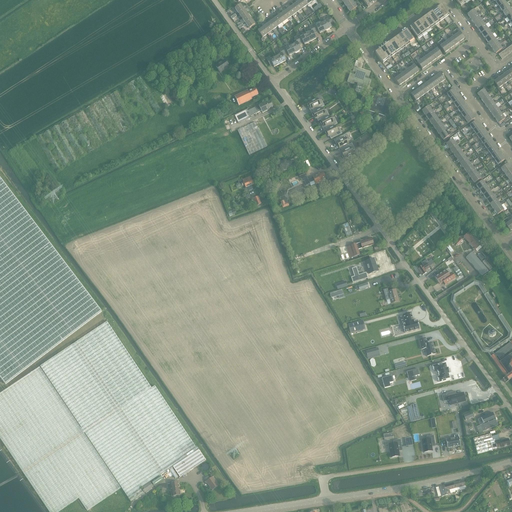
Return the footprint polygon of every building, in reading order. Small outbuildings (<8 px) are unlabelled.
[(300,0),(297,2),(302,9),(307,5),(302,0),(300,0)] [(356,0),(346,7),(350,12),(356,8),(357,8),(360,6),(359,4),(356,6),(354,3),(357,1),(356,0)] [(503,0),(499,0),(492,5),(493,6),(496,3),(499,7),(495,9),(496,10),(506,3),(503,0)] [(292,6),(297,12),(302,9),(297,2),(292,6)] [(506,3),(496,10),(497,11),(500,8),(502,12),(499,14),(499,15),(509,8),(506,3)] [(235,8),(238,13),(244,10),(240,5),(235,8)] [(287,10),(292,16),(297,12),(292,6),(287,10)] [(442,6),(437,9),(444,19),(449,16),(442,6)] [(511,11),(509,8),(499,15),(500,15),(503,13),(506,16),(502,19),(503,20),(511,12),(511,11)] [(437,9),(433,13),(440,22),(444,19),(437,9)] [(238,13),(242,18),(247,14),(244,10),(238,13)] [(282,13),(287,20),(292,16),(287,10),(282,13)] [(471,19),(477,15),(478,16),(481,13),(480,12),(477,14),(474,10),(467,15),(471,19)] [(511,12),(503,20),(504,20),(507,18),(509,21),(506,24),(511,20),(511,12)] [(277,17),(282,23),(287,20),(282,13),(277,17)] [(433,13),(428,16),(435,25),(440,22),(433,13)] [(242,18),(245,23),(251,19),(247,14),(242,18)] [(471,19),(474,24),(481,20),(481,21),(485,18),(483,16),(480,19),(478,16),(477,15),(471,19)] [(428,16),(424,19),(431,29),(435,25),(428,16)] [(273,20),(277,27),(282,23),(277,17),(273,20)] [(321,23),(325,31),(331,28),(330,25),(333,24),(329,17),(326,18),(327,20),(321,23)] [(255,24),(251,19),(245,23),(249,28),(255,24)] [(424,19),(419,22),(426,32),(431,29),(424,19)] [(268,24),(272,30),(277,27),(273,20),(268,24)] [(481,20),(474,24),(478,29),(488,22),(487,21),(484,24),(481,21),(481,20)] [(419,22),(415,25),(422,35),(426,32),(419,22)] [(488,22),(478,29),(481,34),(491,27),(490,26),(487,28),(485,25),(488,23),(488,22)] [(312,25),(316,33),(318,31),(319,34),(325,31),(321,23),(316,26),(315,24),(312,25)] [(263,28),(267,34),(272,30),(268,24),(263,28)] [(312,31),(306,34),(310,42),(316,39),(313,34),(316,33),(312,25),(309,27),(312,31)] [(415,25),(410,29),(417,38),(422,35),(415,25)] [(491,27),(481,34),(485,39),(495,32),(494,31),(491,33),(488,30),(492,28),(491,27)] [(262,38),(267,34),(263,28),(258,31),(262,38)] [(452,32),(459,42),(464,38),(460,32),(461,32),(458,28),(456,29),(459,33),(456,35),(453,32),(452,32)] [(407,31),(403,34),(410,44),(414,41),(407,31)] [(447,36),(454,46),(459,42),(452,32),(451,33),(454,36),(451,38),(448,35),(447,36)] [(495,32),(485,39),(488,44),(498,37),(497,36),(494,38),(492,35),(495,33),(495,32)] [(297,36),(301,44),(303,43),(304,45),(310,42),(306,34),(301,37),(299,35),(297,36)] [(403,34),(398,38),(405,47),(410,44),(403,34)] [(296,42),(291,45),(295,53),(301,50),(298,45),(301,44),(297,36),(294,38),(296,42)] [(443,39),(450,49),(454,46),(447,36),(447,37),(449,40),(446,42),(444,39),(443,39)] [(498,37),(488,44),(492,49),(502,42),(501,41),(497,43),(495,40),(499,38),(498,37)] [(398,38),(394,41),(401,50),(405,47),(398,38)] [(444,53),(450,49),(443,39),(442,40),(444,43),(440,46),(444,53)] [(394,41),(389,44),(396,54),(401,50),(394,41)] [(502,42),(492,49),(495,54),(502,49),(502,50),(506,47),(504,46),(501,48),(499,45),(502,43),(502,42)] [(389,44),(385,47),(392,57),(396,54),(389,44)] [(282,47),(285,55),(288,54),(289,56),(295,53),(291,45),(285,48),(284,46),(282,47)] [(430,49),(437,59),(442,55),(437,49),(438,48),(435,45),(434,46),(436,49),(433,51),(431,48),(430,49)] [(281,54),(276,57),(280,64),(285,61),(283,56),(285,55),(282,47),(279,49),(281,54)] [(385,47),(380,50),(387,60),(392,57),(385,47)] [(425,52),(432,62),(437,59),(430,49),(429,49),(431,53),(428,55),(426,52),(425,52)] [(380,50),(376,54),(383,63),(387,60),(380,50)] [(420,56),(427,66),(432,62),(425,52),(424,53),(426,56),(423,58),(421,55),(420,56)] [(422,69),(427,66),(420,56),(419,57),(421,60),(417,63),(422,69)] [(274,67),(280,64),(276,57),(270,60),(269,57),(266,59),(270,66),(273,65),(274,67)] [(229,66),(224,60),(215,66),(220,73),(229,66)] [(407,65),(414,75),(419,71),(414,65),(415,65),(412,61),(411,63),(413,66),(410,68),(408,65),(407,65)] [(402,69),(409,79),(414,75),(407,65),(406,66),(408,69),(405,71),(403,68),(402,69)] [(347,82),(354,85),(355,83),(357,84),(357,85),(364,88),(364,86),(368,87),(370,80),(365,78),(365,76),(369,77),(370,73),(354,68),(353,72),(355,73),(355,75),(350,74),(347,82)] [(397,73),(404,82),(409,79),(402,69),(401,70),(403,73),(400,75),(398,72),(397,73)] [(398,76),(394,79),(399,86),(404,82),(397,73),(396,73),(398,76)] [(435,77),(442,86),(443,86),(441,83),(445,80),(440,73),(435,77)] [(156,113),(163,109),(143,75),(136,79),(156,113)] [(499,79),(506,88),(507,87),(504,84),(507,82),(510,85),(511,85),(504,75),(499,79)] [(431,80),(438,90),(438,89),(436,86),(439,84),(442,87),(442,86),(435,77),(431,80)] [(498,88),(497,89),(500,92),(502,91),(499,88),(503,86),(505,89),(506,88),(499,79),(494,82),(498,88)] [(147,118),(154,114),(134,80),(127,84),(147,118)] [(426,84),(433,94),(434,93),(431,90),(434,87),(437,91),(438,90),(431,80),(426,84)] [(421,87),(428,97),(429,96),(426,93),(430,91),(432,94),(433,94),(426,84),(421,87)] [(416,91),(423,101),(424,100),(421,97),(425,95),(427,98),(428,97),(421,87),(416,91)] [(234,97),(239,106),(251,100),(251,98),(258,94),(255,88),(248,92),(247,91),(234,97)] [(446,93),(443,96),(444,97),(447,95),(450,98),(446,101),(447,101),(457,94),(453,89),(447,94),(446,93)] [(130,128),(137,125),(117,90),(110,94),(130,128)] [(477,94),(481,99),(490,92),(490,91),(487,94),(483,90),(477,94)] [(422,101),(423,101),(416,91),(411,95),(415,101),(417,105),(419,104),(416,100),(420,98),(422,101)] [(166,108),(174,103),(167,92),(159,97),(166,108)] [(490,92),(481,99),(484,104),(494,97),(493,96),(490,99),(488,96),(491,93),(490,92)] [(457,94),(447,101),(448,102),(451,100),(453,103),(450,105),(450,106),(460,99),(457,94)] [(128,130),(108,95),(102,99),(122,133),(128,130)] [(389,105),(390,101),(390,102),(382,99),(383,99),(374,96),(373,100),(371,99),(367,110),(374,113),(375,111),(378,112),(377,114),(378,114),(384,116),(385,114),(388,115),(390,108),(385,107),(386,104),(389,105)] [(494,97),(484,104),(488,109),(497,102),(497,101),(494,103),(491,100),(495,98),(494,97)] [(308,104),(307,104),(309,108),(310,108),(311,109),(312,109),(313,111),(324,106),(321,100),(318,102),(317,99),(315,100),(314,99),(311,101),(312,102),(308,103),(308,104)] [(460,99),(450,106),(451,107),(454,105),(457,108),(453,110),(454,111),(464,104),(460,99)] [(113,138),(120,135),(100,100),(93,104),(113,138)] [(273,106),(270,101),(266,103),(266,102),(259,106),(248,111),(250,116),(261,111),(262,113),(269,110),(269,108),(273,106)] [(497,102),(488,109),(491,114),(501,107),(500,106),(497,108),(495,105),(498,103),(497,102)] [(464,104),(454,111),(455,112),(458,110),(460,113),(457,115),(457,116),(467,109),(464,104)] [(111,140),(91,105),(85,109),(105,143),(111,140)] [(421,111),(425,116),(435,109),(434,108),(431,110),(428,106),(421,111)] [(501,107),(491,114),(495,119),(504,112),(504,111),(501,113),(498,110),(502,108),(501,107)] [(313,113),(312,114),(314,118),(315,117),(316,119),(316,118),(318,121),(329,116),(326,110),(323,111),(322,109),(313,113)] [(435,109),(425,116),(429,121),(439,114),(438,113),(435,115),(432,112),(436,110),(435,109)] [(467,109),(457,116),(458,117),(461,114),(464,118),(460,120),(461,121),(471,114),(467,109)] [(103,145),(83,110),(76,114),(96,148),(103,145)] [(504,112),(495,119),(498,124),(504,119),(505,120),(508,117),(507,116),(504,118),(502,115),(505,113),(504,112)] [(439,114),(429,121),(432,126),(442,119),(442,118),(438,120),(436,117),(439,114)] [(471,114),(461,121),(462,122),(465,119),(468,123),(474,119),(471,114)] [(94,149),(74,115),(68,119),(88,153),(94,149)] [(321,121),(320,122),(322,126),(323,125),(324,127),(325,126),(326,129),(337,124),(334,118),(331,119),(330,117),(321,121)] [(442,119),(432,126),(436,131),(446,123),(445,122),(442,125),(439,122),(443,119),(442,119)] [(79,158),(86,154),(66,120),(59,124),(79,158)] [(469,125),(466,127),(467,129),(470,127),(472,130),(469,132),(470,133),(480,126),(476,121),(470,125),(469,125)] [(237,130),(249,155),(267,147),(256,124),(255,122),(237,130)] [(446,123),(436,131),(439,136),(449,128),(449,127),(445,130),(443,127),(446,124),(446,123)] [(78,159),(58,125),(51,129),(71,163),(78,159)] [(326,131),(325,132),(327,136),(328,135),(328,137),(329,136),(331,139),(342,134),(339,128),(336,129),(335,126),(326,131)] [(480,126),(470,133),(470,134),(474,131),(476,135),(473,137),(473,138),(483,131),(480,126)] [(449,128),(439,136),(443,141),(449,136),(450,136),(453,134),(452,132),(449,135),(447,132),(450,129),(449,128)] [(63,167),(70,164),(50,129),(43,133),(63,167)] [(483,131),(473,138),(474,139),(477,136),(479,139),(476,142),(477,143),(487,135),(483,131)] [(62,168),(42,134),(36,137),(56,172),(62,168)] [(347,134),(336,139),(337,142),(336,143),(337,144),(336,145),(338,149),(339,148),(348,144),(347,141),(350,140),(347,134)] [(487,135),(477,143),(481,141),(483,144),(480,146),(480,147),(490,140),(487,135)] [(370,138),(363,143),(366,146),(373,141),(370,138)] [(446,144),(449,149),(459,142),(459,141),(455,144),(452,139),(446,144)] [(490,140),(480,147),(481,148),(484,146),(486,149),(483,151),(484,152),(494,145),(490,140)] [(459,142),(449,149),(453,154),(463,147),(462,146),(459,148),(457,145),(460,143),(459,142)] [(351,144),(341,149),(342,152),(341,152),(342,154),(341,154),(343,158),(344,158),(348,156),(348,157),(351,155),(353,154),(352,151),(354,150),(351,144)] [(494,145),(484,152),(484,153),(488,151),(490,154),(487,156),(487,157),(497,150),(494,145)] [(463,147),(453,154),(456,159),(466,152),(466,151),(462,153),(460,150),(463,148),(463,147)] [(497,150),(487,157),(488,158),(491,156),(494,159),(490,161),(491,162),(501,155),(497,150)] [(466,152),(456,159),(460,164),(470,157),(469,156),(466,158),(464,155),(467,152),(466,152)] [(501,155),(491,162),(492,163),(495,160),(498,164),(504,160),(501,155)] [(470,157),(460,164),(463,169),(473,161),(473,160),(469,163),(467,160),(471,157),(470,157)] [(473,161),(463,169),(467,174),(477,166),(476,165),(473,168),(471,165),(474,162),(473,161)] [(500,167),(497,170),(498,172),(501,169),(504,172),(500,175),(501,176),(511,169),(507,164),(501,168),(500,167)] [(477,166),(467,174),(471,178),(481,171),(480,170),(477,173),(474,169),(478,167),(477,166)] [(511,170),(511,169),(501,176),(502,177),(505,174),(507,177),(504,180),(504,181),(511,175),(511,170)] [(481,171),(471,178),(474,183),(480,179),(481,179),(485,177),(483,175),(480,177),(478,174),(481,172),(481,171)] [(306,176),(303,178),(304,181),(306,185),(310,184),(309,183),(314,181),(316,185),(322,182),(321,181),(325,179),(322,173),(312,177),(308,179),(306,176)] [(0,377),(5,384),(101,312),(82,286),(0,177),(0,377)] [(244,185),(245,188),(247,187),(248,191),(253,190),(251,186),(253,185),(250,177),(242,180),(243,182),(241,183),(241,184),(239,183),(236,184),(236,186),(236,188),(239,189),(241,188),(241,186),(242,186),(244,185)] [(476,185),(479,190),(489,183),(489,182),(485,185),(482,181),(476,185)] [(489,183),(479,190),(483,195),(493,188),(492,187),(489,190),(486,187),(490,184),(489,183)] [(493,188),(483,195),(486,200),(496,193),(496,192),(492,194),(490,191),(494,189),(493,188)] [(496,193),(486,200),(490,205),(500,198),(499,197),(496,199),(494,196),(497,194),(496,193)] [(253,198),(251,199),(254,207),(256,206),(261,204),(258,196),(253,198)] [(500,198),(490,205),(493,210),(503,203),(503,202),(499,204),(497,201),(500,198)] [(503,203),(493,210),(497,215),(503,210),(504,211),(506,209),(503,204),(504,203),(503,203)] [(468,232),(463,237),(474,248),(475,250),(476,251),(481,247),(482,247),(484,245),(476,235),(473,238),(468,232)] [(360,255),(358,250),(373,245),(371,238),(360,242),(360,243),(346,247),(350,258),(360,255)] [(472,252),(466,258),(482,276),(488,271),(472,252)] [(374,259),(365,261),(369,274),(378,271),(376,266),(374,259)] [(485,260),(482,262),(489,270),(492,268),(485,260)] [(424,271),(425,270),(426,271),(429,269),(428,267),(429,266),(432,264),(430,261),(418,269),(422,275),(426,273),(424,271)] [(462,274),(457,267),(454,270),(459,277),(462,274)] [(446,270),(435,277),(440,284),(443,282),(444,282),(445,282),(446,284),(445,284),(445,285),(455,278),(451,273),(449,268),(446,270)] [(358,275),(351,278),(353,282),(367,278),(366,273),(358,275)] [(387,289),(383,290),(386,301),(387,301),(390,300),(391,303),(399,301),(395,290),(388,292),(387,289)] [(342,290),(329,294),(331,298),(338,296),(339,299),(344,297),(342,290)] [(402,315),(399,316),(401,324),(402,324),(404,333),(419,329),(417,320),(413,321),(411,312),(402,315)] [(362,320),(348,324),(350,333),(351,333),(352,333),(353,336),(360,335),(359,331),(359,328),(364,326),(362,320)] [(39,367),(0,393),(0,438),(49,511),(57,511),(78,498),(87,511),(120,488),(83,433),(84,433),(131,502),(144,493),(153,487),(150,482),(173,467),(198,450),(196,446),(195,447),(154,386),(151,388),(107,322),(40,366),(81,427),(80,428),(39,367)] [(419,339),(420,343),(421,350),(425,349),(427,357),(434,355),(435,354),(432,342),(427,343),(425,337),(419,339)] [(490,353),(487,353),(505,377),(501,379),(502,380),(503,379),(505,383),(511,379),(511,380),(511,338),(511,340),(509,341),(510,342),(494,354),(492,352),(490,353)] [(377,348),(365,351),(367,357),(368,359),(374,358),(373,356),(379,354),(377,348)] [(437,370),(438,371),(437,371),(438,376),(439,376),(439,377),(437,377),(438,382),(445,380),(445,379),(449,378),(448,373),(449,373),(448,368),(446,368),(445,364),(441,365),(441,364),(432,366),(433,371),(437,370)] [(418,369),(406,372),(408,378),(415,376),(419,375),(418,369)] [(392,375),(381,378),(384,388),(390,386),(389,383),(393,382),(392,375)] [(455,391),(442,395),(443,401),(449,400),(450,405),(465,401),(463,393),(456,395),(455,394),(454,394),(454,392),(455,392),(455,391)] [(412,411),(408,412),(411,422),(414,421),(420,420),(416,404),(410,405),(410,406),(412,411)] [(498,425),(495,420),(495,419),(492,413),(477,419),(478,422),(482,432),(498,425)] [(477,454),(501,448),(500,446),(499,447),(498,444),(499,444),(499,441),(498,438),(497,438),(492,440),(492,437),(491,433),(490,434),(473,438),(474,444),(477,452),(477,454)] [(458,435),(454,436),(454,438),(446,440),(447,448),(460,445),(458,437),(458,435)] [(427,439),(422,440),(424,452),(432,451),(431,447),(432,447),(432,445),(434,445),(434,446),(435,446),(433,436),(426,437),(427,439)] [(500,446),(501,448),(510,445),(508,439),(499,441),(499,444),(498,444),(499,447),(500,446)] [(394,444),(388,444),(391,458),(399,456),(398,451),(399,451),(399,450),(401,449),(401,451),(402,450),(400,440),(393,441),(394,444)] [(205,461),(198,450),(173,467),(180,478),(205,461)] [(205,472),(211,467),(206,461),(200,466),(205,472)] [(206,482),(212,490),(218,485),(212,477),(206,482)] [(439,487),(441,497),(450,494),(449,493),(455,492),(455,491),(459,490),(460,491),(465,489),(465,486),(463,481),(439,487)] [(175,496),(176,495),(180,495),(178,482),(170,484),(172,496),(173,496),(173,497),(175,496)]
